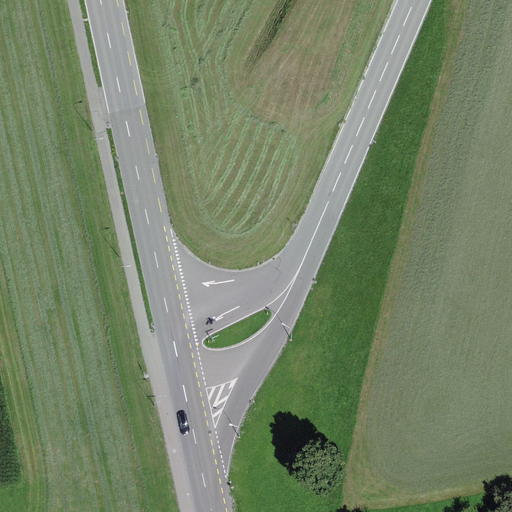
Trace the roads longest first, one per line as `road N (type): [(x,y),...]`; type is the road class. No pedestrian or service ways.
road 1 (secondary): [(101,0),(167,312)]
road 2 (tertiary): [(329,202),(414,0)]
road 3 (tertiary): [(329,202),(285,268),(264,283),(167,312)]
road 4 (tertiary): [(263,352),(311,264),(329,202)]
road 5 (tertiary): [(204,481),(263,352)]
